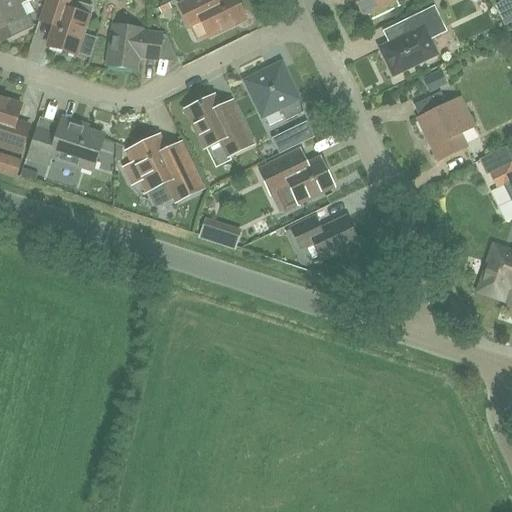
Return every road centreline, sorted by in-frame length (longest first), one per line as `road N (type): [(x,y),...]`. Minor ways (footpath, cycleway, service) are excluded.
road 1 (unclassified): [(433,344),(0,203)]
road 2 (residential): [(433,344),(419,261),(302,24)]
road 3 (residential): [(302,24),(142,102),(119,104),(0,64)]
